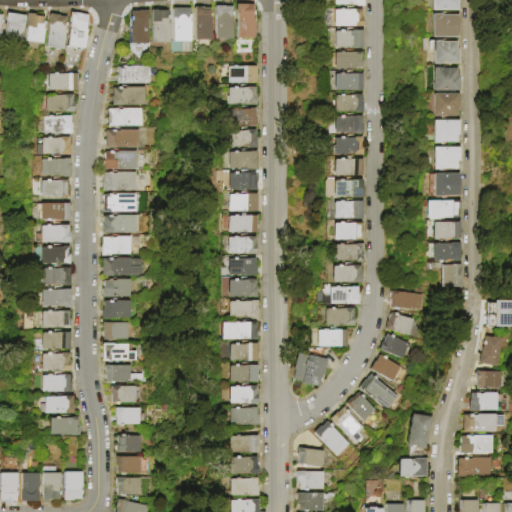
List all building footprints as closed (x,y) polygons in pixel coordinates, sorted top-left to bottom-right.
[(431,0),(458,0),(458,11),(431,11),(431,0)] [(236,39),(236,14),(235,14),(235,5),(253,5),(253,12),(254,12),(254,15),(253,15),(253,20),(254,20),(254,39),(236,39)] [(214,40),(214,6),(224,6),(224,7),(232,7),(232,40),(214,40)] [(193,41),(193,8),(202,8),(202,9),(210,9),(210,14),(211,14),(211,17),(210,17),(210,21),(211,21),(211,41),(193,41)] [(172,42),(172,9),(190,9),(190,42),(172,42)] [(331,10),(360,10),(360,18),(361,18),(361,27),(331,27),(331,10)] [(130,12),(137,12),(137,11),(148,11),(148,21),(147,21),(147,44),(129,45),(129,18),(130,18),(130,12)] [(150,11),(168,11),(168,16),(169,16),(169,20),(167,20),(167,24),(168,24),(168,43),(150,43),(150,11)] [(2,42),(5,21),(4,21),(5,13),(24,16),(22,33),(20,32),(19,44),(2,42)] [(69,13),(87,16),(86,23),(87,23),(86,26),(88,26),(86,34),(85,34),(83,49),(65,47),(69,23),(67,23),(69,13)] [(27,14),(33,15),(33,16),(43,17),(41,29),(42,29),(41,44),(23,42),(27,14)] [(44,47),(47,28),(46,28),(48,14),(58,16),(58,17),(65,18),(64,23),(65,23),(65,27),(64,27),(63,30),(64,30),(61,50),(44,47)] [(431,16),(458,16),(458,39),(431,39),(431,16)] [(331,32),(362,32),(362,49),(350,49),(350,48),(331,48),(331,32)] [(431,65),(431,51),(426,51),(426,42),(432,42),(432,43),(456,43),(456,50),(458,50),(458,65),(431,65)] [(331,53),(359,53),(359,60),(361,60),(361,70),(353,70),(353,69),(331,69),(331,53)] [(225,68),(231,68),(231,66),(234,66),(234,68),(254,68),(254,84),(225,84),(225,68)] [(129,67),(148,67),(148,85),(123,85),(116,85),(116,76),(117,76),(117,68),(122,68),(122,67),(125,67),(125,68),(129,68),(129,67)] [(431,69),(456,69),(456,77),(458,77),(458,92),(431,92),(431,69)] [(45,75),(75,75),(75,92),(45,92),(45,75)] [(331,75),(361,75),(361,91),(351,91),(331,91),(331,75)] [(225,89),(231,89),(231,88),(234,88),(234,89),(253,89),(253,95),(254,95),(254,106),(243,106),(225,106),(225,89)] [(111,106),(111,97),(112,97),(112,90),(117,90),(117,89),(120,89),(120,90),(125,90),(125,89),(144,89),(144,106),(111,106)] [(332,96),(351,96),(351,95),(360,95),(360,103),(361,103),(361,113),(332,113),(332,96)] [(431,95),(458,95),(458,110),(456,110),(456,117),(431,117),(431,95)] [(62,113),(42,114),(42,97),(48,97),(48,96),(51,96),(51,97),(62,97),(62,96),(71,96),(71,104),(72,104),(72,114),(62,114),(62,113)] [(225,110),(231,110),(231,109),(234,109),(234,110),(247,110),(247,109),(254,109),(254,117),(255,117),(255,127),(225,127),(225,110)] [(106,128),(106,111),(121,111),(121,110),(140,110),(140,127),(116,128),(116,129),(106,129),(106,128)] [(40,118),(45,118),(45,117),(49,117),(49,118),(68,117),(69,125),(70,125),(70,135),(60,135),(55,135),(55,136),(51,136),(51,135),(40,135),(40,118)] [(331,118),(355,118),(355,117),(360,117),(360,134),(331,134),(331,118)] [(431,122),(458,122),(458,136),(456,136),(456,144),(431,144),(431,122)] [(224,149),(224,132),(231,132),(231,131),(234,130),(234,132),(245,132),(245,131),(254,131),(254,132),(254,138),(255,138),(255,149),(244,149),(244,148),(224,149)] [(118,131),(137,131),(138,149),(116,149),(116,150),(104,150),(104,132),(111,132),(111,131),(114,131),(114,132),(116,132),(116,133),(118,133),(118,131)] [(33,146),(38,146),(38,140),(44,140),(44,138),(48,138),(48,140),(59,139),(58,139),(67,139),(67,146),(68,146),(69,156),(58,157),(58,156),(33,156),(33,146)] [(331,139),(352,139),(352,138),(360,138),(360,146),(361,146),(361,156),(352,156),(352,155),(331,155),(331,139)] [(431,148),(458,148),(458,163),(456,163),(456,171),(431,171),(431,148)] [(116,153),(135,152),(135,170),(115,170),(115,171),(103,171),(102,161),(103,161),(103,154),(116,154),(116,153)] [(225,170),(225,154),(231,154),(231,152),(234,152),(234,154),(247,154),(247,152),(255,152),(255,171),(248,171),(248,170),(225,170)] [(38,161),(44,161),(44,159),(47,159),(47,161),(61,161),(61,160),(68,160),(68,167),(69,167),(69,179),(61,179),(61,177),(38,177),(38,161)] [(331,160),(361,160),(361,177),(331,177),(331,160)] [(225,174),(231,174),(231,173),(234,173),(234,174),(245,174),(253,173),(253,181),(254,181),(254,191),(225,191),(225,174)] [(115,174),(134,174),(134,191),(111,192),(101,193),(101,182),(102,182),(102,175),(111,174),(111,175),(115,175),(115,174)] [(432,175),(458,175),(458,197),(427,197),(427,176),(432,176),(432,175)] [(331,182),(347,182),(347,181),(349,181),(349,180),(360,180),(360,199),(349,199),(349,198),(331,198),(331,182)] [(38,182),(44,182),(44,181),(47,181),(47,182),(66,181),(66,189),(68,189),(68,199),(58,199),(58,198),(38,199),(38,182)] [(101,213),(101,205),(102,205),(102,197),(107,197),(107,196),(110,195),(110,197),(115,197),(115,196),(134,195),(134,213),(101,213)] [(225,196),(230,196),(230,195),(234,195),(234,196),(244,196),(244,195),(255,195),(255,213),(225,213),(225,196)] [(331,203),(350,203),(350,202),(362,202),(362,220),(350,220),(350,219),(331,219),(331,203)] [(424,202),(458,202),(458,211),(457,211),(457,219),(424,219),(424,202)] [(38,205),(68,204),(68,221),(47,222),(47,223),(44,223),(44,222),(38,222),(38,205)] [(224,217),(231,217),(231,216),(234,216),(234,217),(254,217),(254,234),(225,234),(224,217)] [(100,225),(102,225),(101,218),(107,217),(110,217),(110,218),(115,218),(115,217),(134,217),(134,234),(101,235),(100,225)] [(331,224),(360,224),(360,231),(361,231),(361,241),(352,241),(331,241),(331,224)] [(430,224),(458,224),(458,240),(430,240),(430,224)] [(38,228),(57,228),(57,227),(66,226),(67,234),(68,234),(68,244),(57,244),(57,243),(38,244),(38,228)] [(225,238),(231,238),(231,237),(234,237),(234,238),(254,238),(254,245),(255,245),(255,256),(244,256),(244,255),(225,255),(225,238)] [(100,258),(100,246),(100,239),(107,239),(107,238),(110,238),(110,239),(114,239),(114,238),(129,238),(129,256),(109,256),(109,258),(100,258)] [(430,245),(448,245),(448,244),(458,244),(458,262),(430,262),(430,245)] [(331,245),(362,245),(362,262),(362,264),(355,264),(355,262),(331,262),(331,245)] [(38,249),(60,249),(60,248),(67,248),(67,255),(68,256),(68,266),(61,266),(61,265),(38,265),(38,249)] [(101,277),(100,260),(107,260),(110,259),(110,260),(115,260),(129,259),(129,260),(141,260),(141,275),(137,275),(137,278),(130,278),(130,277),(101,277)] [(225,260),(231,260),(231,259),(234,259),(234,260),(247,260),(247,259),(253,259),(253,267),(255,267),(255,277),(246,277),(246,276),(225,276),(225,260)] [(439,265),(459,265),(459,288),(439,288),(439,265)] [(331,267),(350,267),(350,266),(359,266),(359,274),(360,274),(360,284),(350,284),(350,283),(331,283),(331,267)] [(38,270),(44,270),(44,269),(47,269),(47,270),(58,270),(58,269),(66,269),(67,277),(68,277),(68,287),(58,288),(58,287),(38,287),(38,270)] [(224,281),(231,281),(231,280),(234,280),(234,281),(245,281),(245,280),(253,280),(253,288),(255,288),(255,299),(245,299),(245,298),(224,298),(224,281)] [(102,299),(102,290),(103,290),(103,282),(107,282),(107,281),(111,281),(111,282),(114,282),(114,281),(129,281),(129,299),(102,299)] [(327,288),(355,288),(355,295),(357,295),(357,306),(350,306),(350,305),(327,305),(327,288)] [(38,292),(44,292),(44,290),(47,290),(47,292),(61,292),(61,291),(68,291),(68,297),(69,297),(69,310),(61,310),(61,308),(53,308),(53,309),(49,309),(49,308),(38,308),(38,292)] [(390,292),(415,295),(415,296),(421,297),(420,311),(413,311),(413,312),(396,310),(396,311),(392,311),(393,309),(389,309),(390,301),(389,301),(390,292)] [(490,299),(511,299),(511,325),(490,325),(490,299)] [(225,303),(231,303),(231,301),(234,301),(234,303),(248,303),(248,302),(255,302),(255,308),(256,308),(256,321),(248,321),(248,319),(225,319),(225,303)] [(115,302),(129,302),(129,320),(101,320),(101,311),(102,311),(102,303),(107,303),(107,302),(111,302),(111,304),(115,304),(115,302)] [(322,310),(343,310),(343,309),(351,309),(351,316),(352,316),(352,327),(342,327),(342,326),(322,326),(322,310)] [(38,330),(38,313),(44,313),(44,312),(47,312),(47,313),(67,313),(67,320),(68,320),(68,329),(38,330)] [(389,315),(393,316),(393,314),(397,315),(396,316),(413,321),(409,336),(393,332),(393,333),(385,331),(389,315)] [(217,324),(230,324),(230,323),(234,323),(234,324),(246,324),(246,323),(253,323),(253,331),(255,331),(255,341),(246,341),(217,341),(217,324)] [(101,324),(126,324),(126,341),(110,341),(110,342),(106,342),(106,341),(102,341),(102,333),(101,333),(101,324)] [(315,331),(335,331),(335,330),(345,330),(345,348),(335,348),(335,347),(315,347),(315,331)] [(484,336),(500,339),(502,332),(510,334),(506,350),(500,348),(496,368),(477,364),(481,348),(482,348),(484,336)] [(38,334),(44,334),(44,333),(48,333),(48,334),(68,334),(68,351),(38,351),(38,334)] [(381,343),(383,343),(386,336),(389,337),(389,338),(407,345),(402,360),(383,353),(378,351),(381,343)] [(225,345),(231,345),(231,344),(234,344),(234,345),(244,345),(244,344),(255,344),(255,362),(225,362),(225,345)] [(101,345),(127,345),(127,353),(135,353),(135,362),(110,362),(110,364),(106,364),(106,362),(101,362),(101,345)] [(39,356),(44,356),(44,354),(48,354),(48,356),(58,356),(58,355),(67,355),(67,362),(68,362),(68,373),(58,373),(39,373),(39,356)] [(307,356),(326,360),(322,376),(321,376),(318,388),(300,383),(307,356)] [(369,371),(373,363),(374,363),(378,357),(382,359),(383,357),(386,359),(385,361),(407,373),(398,389),(390,384),(391,383),(369,371)] [(225,367),(231,367),(231,365),(235,365),(235,367),(255,367),(255,383),(225,383),(225,367)] [(105,383),(105,376),(104,376),(104,367),(129,367),(129,375),(145,375),(145,383),(112,383),(112,385),(109,385),(109,383),(105,383)] [(476,389),(476,381),(474,381),(474,372),(500,372),(500,388),(476,389)] [(39,377),(45,377),(45,375),(48,375),(48,377),(61,377),(61,376),(68,376),(68,383),(69,384),(69,394),(61,394),(38,394),(39,377)] [(358,389),(363,382),(364,382),(369,376),(396,397),(386,410),(358,389)] [(109,387),(135,387),(135,399),(138,399),(138,404),(118,404),(118,406),(114,406),(114,404),(110,404),(110,397),(109,397),(109,387)] [(225,388),(231,388),(231,387),(235,387),(235,388),(245,388),(245,387),(254,387),(254,395),(255,395),(255,405),(225,405),(225,388)] [(496,410),(480,411),(480,412),(468,412),(467,401),(469,401),(469,393),(496,393),(496,395),(503,395),(503,402),(496,402),(496,410)] [(344,405),(350,399),(351,400),(357,394),(373,411),(362,422),(350,410),(350,411),(344,405)] [(42,399),(48,399),(48,397),(51,397),(51,399),(62,399),(62,398),(70,398),(70,405),(72,406),(72,416),(62,416),(42,415),(42,399)] [(226,410),(231,410),(231,408),(235,408),(235,410),(244,410),(244,409),(254,409),(254,415),(255,415),(255,426),(244,426),(226,426),(226,410)] [(329,420),(335,413),(336,414),(342,408),(347,413),(346,414),(361,429),(358,433),(362,437),(354,445),(329,420)] [(113,409),(138,409),(138,426),(122,426),(122,428),(118,428),(118,427),(115,427),(115,418),(113,418),(113,409)] [(408,413),(427,416),(423,449),(403,446),(408,413)] [(475,415),(495,415),(495,432),(475,432),(475,433),(461,433),(461,415),(475,415)] [(48,437),(48,420),(53,420),(53,418),(57,418),(57,420),(76,420),(76,427),(77,427),(77,437),(48,437)] [(312,434),(319,427),(320,428),(325,423),(328,426),(329,425),(331,427),(330,428),(348,445),(336,457),(312,434)] [(459,454),(459,437),(464,437),(464,435),(467,435),(467,436),(491,436),(491,453),(471,453),(471,454),(459,454)] [(116,437),(140,437),(140,454),(114,454),(114,446),(116,446),(116,437)] [(226,437),(255,437),(255,454),(226,454),(226,437)] [(297,449),(322,452),(320,468),(303,466),(303,468),(300,467),(300,466),(296,465),(297,457),(296,457),(297,449)] [(114,458),(140,458),(140,475),(123,475),(123,477),(120,477),(120,475),(116,475),(116,467),(114,467),(114,458)] [(226,458),(254,458),(254,465),(255,465),(255,475),(226,475),(226,458)] [(470,458),(489,458),(489,475),(464,476),(464,477),(455,477),(455,466),(456,466),(456,459),(462,459),(462,458),(466,458),(466,459),(470,459),(470,458)] [(395,460),(424,460),(424,476),(405,477),(405,478),(401,478),(401,477),(396,477),(395,460)] [(321,473),(321,490),(306,490),(306,491),(302,491),(297,491),(297,482),(295,482),(295,472),(302,472),(302,473),(321,473)] [(0,473),(16,473),(16,489),(15,489),(15,490),(12,490),(12,494),(14,494),(14,492),(16,492),(16,495),(15,495),(15,502),(8,502),(8,503),(0,503),(0,473)] [(41,473),(58,473),(58,488),(57,488),(57,490),(55,490),(55,492),(58,492),(59,492),(59,495),(58,495),(58,500),(50,500),(50,501),(41,501),(41,473)] [(62,473),(80,473),(80,487),(78,487),(78,491),(79,491),(79,499),(71,499),(71,501),(62,501),(62,491),(62,473)] [(19,490),(20,490),(20,474),(37,474),(37,488),(36,488),(36,490),(36,492),(37,492),(37,496),(36,496),(36,502),(19,502),(19,490)] [(114,479),(124,479),(124,480),(140,480),(140,496),(124,496),(124,497),(123,497),(123,498),(120,498),(120,497),(116,497),(116,489),(115,489),(114,479)] [(225,480),(247,480),(247,479),(254,479),(254,487),(256,487),(256,498),(247,498),(247,497),(225,497),(225,480)] [(297,511),(297,506),(295,506),(295,494),(321,494),(321,511),(297,511)] [(476,511),(459,511),(459,500),(476,500),(476,511)] [(116,501),(149,508),(148,511),(114,511),(115,510),(114,510),(116,501)] [(225,511),(225,501),(246,501),(256,501),(256,511),(225,511)] [(421,511),(404,511),(404,501),(421,501),(421,511)] [(380,511),(398,511),(399,503),(381,504),(380,511)] [(496,511),(496,503),(479,503),(478,511),(496,511)] [(511,511),(511,503),(499,503),(499,511),(511,511)]
